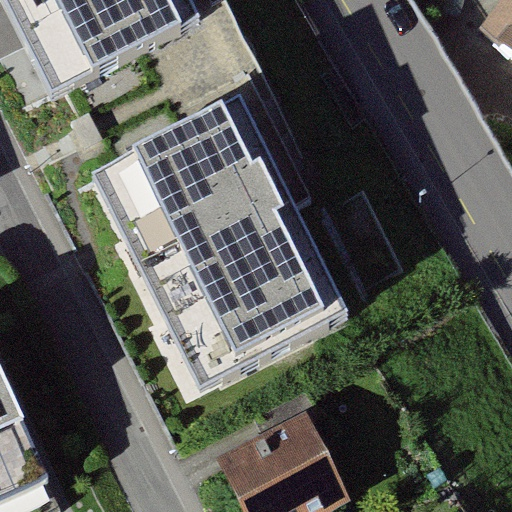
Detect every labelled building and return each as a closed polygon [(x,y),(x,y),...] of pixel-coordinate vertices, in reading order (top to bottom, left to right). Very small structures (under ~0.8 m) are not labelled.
[(6,0),(16,18),(43,3),(84,79),(178,29),(162,0),(6,0)] [(511,2),(481,40),(511,67),(511,2)] [(79,135),(184,375),(364,296),(260,57),(79,135)] [(0,470),(37,454),(0,377),(0,470)] [(347,511),(300,426),(213,472),(234,511),(347,511)]
